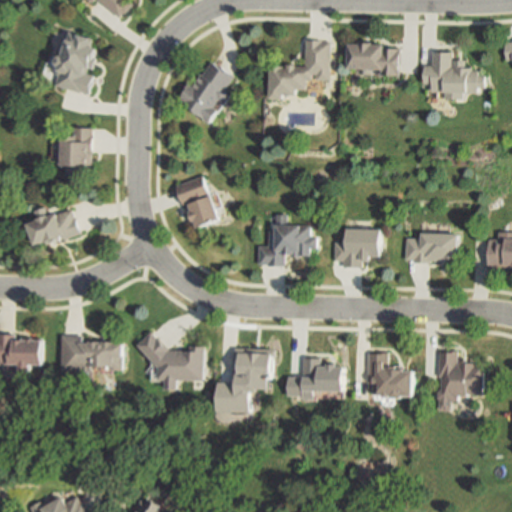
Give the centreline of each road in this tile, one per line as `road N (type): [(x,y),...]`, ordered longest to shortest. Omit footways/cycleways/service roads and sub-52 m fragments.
road 1 (residential): [(236,304),(191,289),(172,272),(137,210),(143,82),(172,32),(194,13),(236,0),(511,0)]
road 2 (residential): [(511,315),(236,304)]
road 3 (residential): [(0,286),(63,286),(152,246)]
